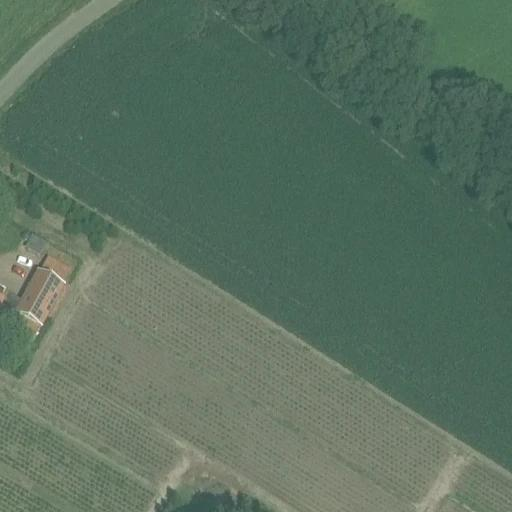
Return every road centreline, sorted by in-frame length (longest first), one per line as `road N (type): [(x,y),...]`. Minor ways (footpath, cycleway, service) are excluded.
road 1 (unclassified): [(511,199),(262,0)]
road 2 (unclassified): [(0,100),(111,0)]
